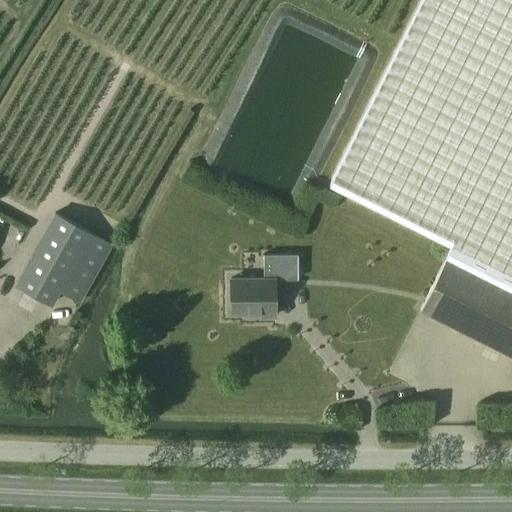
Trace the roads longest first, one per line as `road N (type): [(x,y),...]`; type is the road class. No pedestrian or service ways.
road 1 (unclassified): [(511,458),(0,450)]
road 2 (primary): [(511,499),(0,493)]
